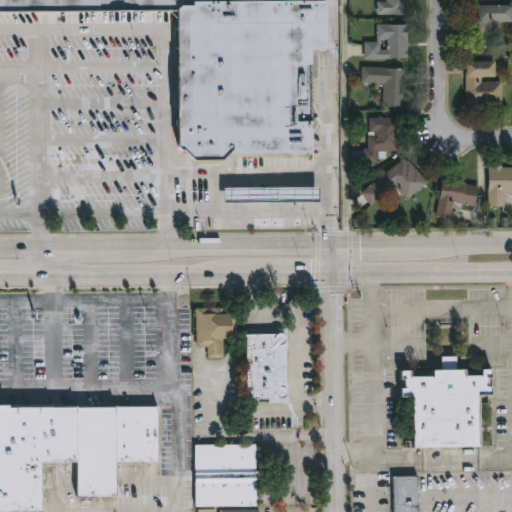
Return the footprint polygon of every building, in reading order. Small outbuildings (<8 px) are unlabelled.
[(0,0),(195,0),(196,2),(186,2),(180,6),(0,8),(0,0)] [(183,145),(188,147),(199,158),(227,159),(232,152),(318,149),(316,121),(299,119),(300,97),(310,97),(308,72),(301,71),(300,62),(316,62),(317,47),(330,47),(330,0),(195,0),(196,2),(186,2),(180,6),(183,145)] [(406,0),(406,14),(377,14),(377,0),(406,0)] [(464,5),(511,5),(511,22),(499,22),(499,39),(464,39),(464,5)] [(363,59),(363,42),(376,42),(376,24),(407,24),(407,59),(363,59)] [(465,103),(465,62),(496,62),(496,79),(502,79),(502,103),(465,103)] [(360,83),(361,67),(405,69),(403,107),(382,106),(383,84),(360,83)] [(378,165),(367,165),(367,118),(398,118),(399,151),(378,151),(378,165)] [(426,184),(405,200),(395,187),(370,205),(361,192),(407,158),(426,184)] [(489,167),(511,167),(511,193),(508,193),(508,202),(489,202),(489,167)] [(477,185),(475,206),(453,203),(451,219),(437,217),(442,180),(477,185)] [(222,186),(318,184),(318,199),(222,201),(222,186)] [(239,310),(239,339),(226,339),(226,359),(210,359),(210,348),(198,348),(198,310),(239,310)] [(249,400),(249,334),(290,334),(290,400),(249,400)] [(409,448),(408,397),(397,397),(397,371),(439,371),(439,358),(452,358),(452,370),(488,370),(489,396),(474,396),(475,447),(409,448)] [(0,400),(159,401),(159,459),(117,460),(116,489),(78,490),(77,456),(41,457),(41,503),(0,503),(0,400)] [(292,429),(247,429),(247,404),(292,404),(292,429)] [(197,507),(197,445),(259,445),(259,507),(197,507)] [(392,511),(392,477),(417,477),(417,511),(392,511)]
